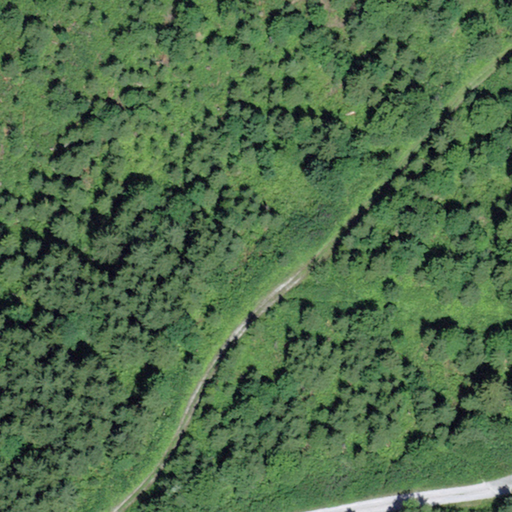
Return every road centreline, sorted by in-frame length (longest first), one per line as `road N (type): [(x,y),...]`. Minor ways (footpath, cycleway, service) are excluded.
road 1 (track): [(117,511),(155,476),(241,329),(324,253)]
road 2 (track): [(511,52),(482,66),(431,136),(324,253)]
road 3 (unclassified): [(343,511),(421,499),(483,502),(511,488)]
